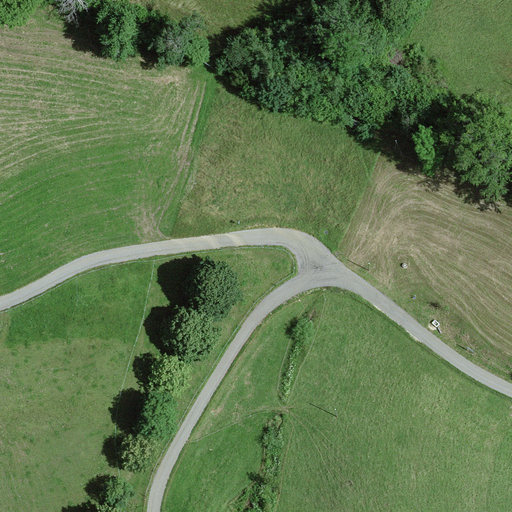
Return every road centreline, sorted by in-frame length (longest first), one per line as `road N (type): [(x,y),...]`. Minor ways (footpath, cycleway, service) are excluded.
road 1 (residential): [(0,307),(78,262),(208,234),(301,244),(321,277)]
road 2 (unclassified): [(321,277),(356,286),(454,359),(511,390)]
